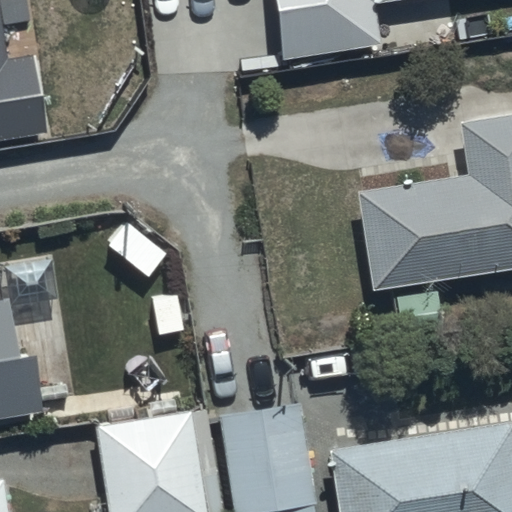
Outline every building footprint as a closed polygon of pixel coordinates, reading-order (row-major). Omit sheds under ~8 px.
[(266,0),(277,62),(375,49),(370,7),(420,0),(266,0)] [(0,140),(39,135),(28,59),(0,63),(0,61),(0,140)] [(353,195),(365,292),(511,270),(511,116),(453,125),(461,178),(353,195)] [(0,418),(36,412),(27,357),(7,360),(0,314),(0,418)] [(310,511),(296,407),(216,419),(229,511),(310,511)] [(215,511),(202,414),(90,429),(103,511),(215,511)] [(511,511),(511,449),(508,425),(326,454),(335,511),(511,511)]
